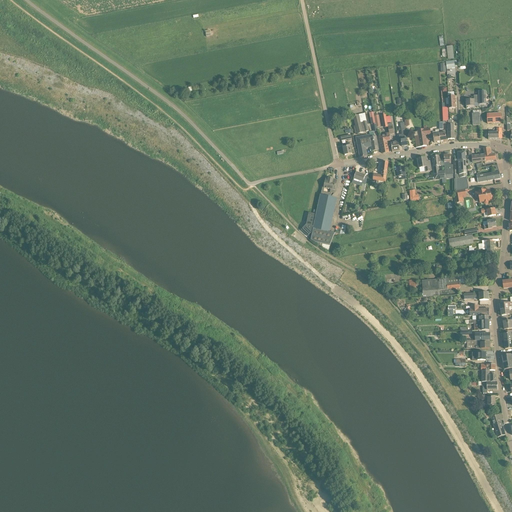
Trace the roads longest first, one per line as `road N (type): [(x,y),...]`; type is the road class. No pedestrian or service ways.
road 1 (unclassified): [(249,204),(397,346),(497,511)]
road 2 (residential): [(511,446),(493,319),(506,151)]
road 3 (unclassified): [(337,164),(301,0)]
road 4 (residential): [(337,164),(456,145)]
